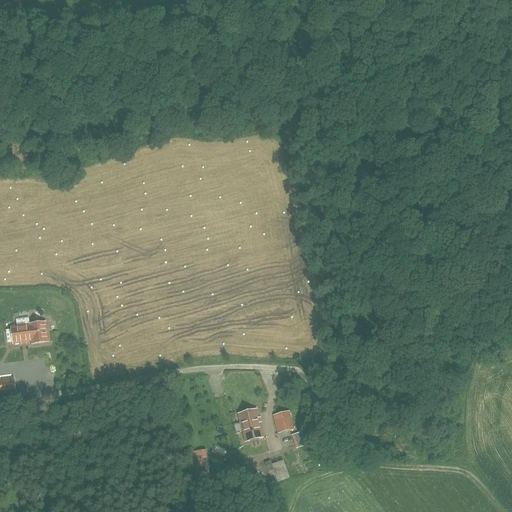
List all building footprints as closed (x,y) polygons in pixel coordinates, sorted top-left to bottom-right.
[(29,326),(11,328),(13,344),(31,341),(32,344),(47,342),(44,322),(29,324),(29,326)] [(0,395),(15,393),(13,378),(0,379),(0,395)] [(263,437),(259,423),(258,419),(256,410),(238,415),(241,424),(242,431),(245,442),(251,440),(257,439),(263,437)] [(273,416),(278,433),(293,429),(289,412),(273,416)] [(307,430),(294,435),(298,448),(311,443),(307,430)] [(211,486),(206,450),(192,452),(197,488),(211,486)] [(288,456),(259,465),(265,486),(289,478),(286,467),(291,465),(288,456)]
